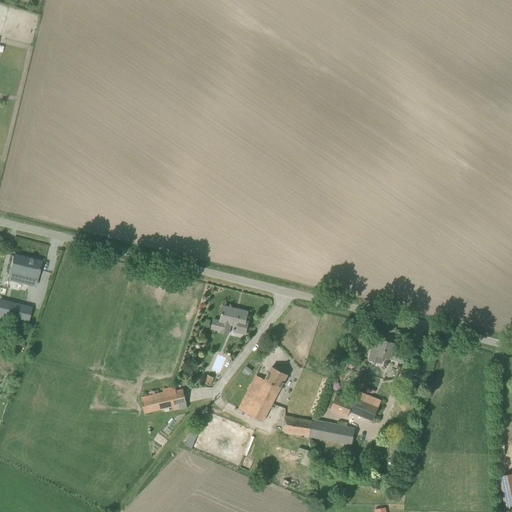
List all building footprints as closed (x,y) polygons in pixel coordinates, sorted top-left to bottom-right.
[(14,255),(8,281),(16,283),(35,288),(41,262),(14,255)] [(9,301),(5,316),(29,321),(32,307),(9,301)] [(248,322),(245,321),(247,312),(246,314),(239,312),(240,310),(224,307),(220,321),(213,319),(211,328),(220,331),(219,332),(227,335),(230,325),(237,326),(236,330),(238,332),(245,334),(248,322)] [(401,362),(403,354),(392,351),(394,344),(381,340),(379,346),(373,344),(369,360),(377,362),(379,356),(390,359),(401,362)] [(261,422),(287,375),(272,367),(265,380),(256,375),(237,409),(261,422)] [(210,386),(214,378),(207,375),(204,383),(210,386)] [(163,392),(141,397),(145,413),(172,407),(173,411),(187,408),(186,404),(187,404),(184,389),(176,391),(175,386),(162,389),(163,392)] [(349,415),(350,411),(373,420),(381,401),(359,392),(354,403),(337,396),(332,409),(349,415)] [(282,431),(309,436),(313,421),(312,421),(313,418),(301,416),(302,414),(292,413),(291,416),(285,415),(282,431)] [(324,423),(313,421),(309,436),(352,444),(354,429),(324,423)] [(193,427),(186,445),(192,448),(200,429),(193,427)] [(511,474),(499,477),(506,511),(507,511),(511,511),(511,474)]
